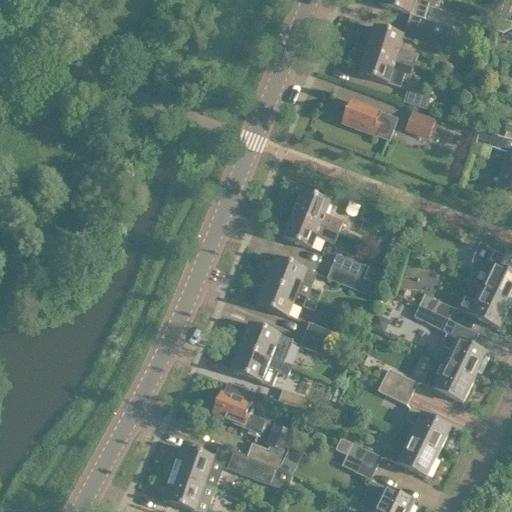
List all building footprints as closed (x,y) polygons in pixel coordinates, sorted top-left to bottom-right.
[(438,0),(380,0),(379,5),(411,15),(408,26),(447,38),(451,27),(423,18),(427,6),(435,9),(438,0)] [(505,15),(508,4),(501,1),(498,13),(505,15)] [(497,18),(493,31),(501,33),(507,30),(510,22),(497,18)] [(372,26),(364,50),(412,65),(415,53),(397,48),(401,36),(372,26)] [(447,38),(408,26),(405,37),(443,50),(447,38)] [(412,65),(364,50),(357,73),(397,86),(401,74),(408,76),(412,65)] [(402,101),(424,109),(428,97),(406,89),(402,101)] [(341,124),(383,139),(387,141),(395,119),(349,102),(341,124)] [(409,113),(403,130),(427,139),(433,122),(409,113)] [(511,126),(507,124),(503,136),(511,138),(511,126)] [(511,139),(478,129),(474,142),(505,151),(494,186),(511,191),(511,139)] [(475,143),(471,155),(487,160),(491,148),(475,143)] [(299,190),(290,213),(336,231),(340,221),(322,214),(327,201),(299,190)] [(348,200),(345,208),(347,212),(350,213),(354,212),(358,204),(348,200)] [(331,243),(336,231),(290,213),(280,237),(309,248),(314,236),(331,243)] [(396,254),(406,231),(395,227),(386,250),(396,254)] [(478,244),(477,246),(472,256),(471,258),(471,260),(471,262),(471,264),(471,266),(471,268),(472,270),(472,272),(473,274),(468,285),(478,290),(508,304),(511,296),(511,276),(510,275),(511,270),(511,256),(491,247),(490,249),(478,244)] [(328,267),(369,282),(383,287),(388,274),(333,254),(328,267)] [(315,273),(304,269),(273,256),(263,280),(295,293),(305,297),(315,301),(319,291),(310,287),(315,273)] [(369,282),(328,267),(324,279),(365,293),(369,282)] [(295,293),(263,280),(254,304),(286,317),(295,293)] [(508,304),(478,290),(472,304),(461,298),(456,309),(474,318),(474,317),(497,328),(508,304)] [(416,305),(445,319),(451,307),(422,294),(416,305)] [(302,305),(312,309),(315,301),(305,297),(302,305)] [(411,317),(440,330),(444,334),(463,343),(468,331),(445,320),(445,319),(416,305),(411,317)] [(384,321),(373,316),(368,327),(379,332),(384,321)] [(279,334),(246,322),(237,346),(282,362),(291,340),(278,335),(279,334)] [(307,322),(302,334),(326,343),(330,332),(307,322)] [(326,343),(302,334),(298,345),(321,354),(326,343)] [(449,350),(442,364),(472,378),(484,354),(462,344),(463,343),(444,334),(439,345),(449,350)] [(290,366),(269,358),(237,346),(228,370),(260,382),(266,368),(287,376),(290,366)] [(461,402),(472,378),(442,364),(431,359),(425,372),(419,384),(438,393),(439,392),(461,402)] [(381,380),(410,394),(415,383),(386,369),(381,380)] [(405,406),(410,394),(381,380),(375,392),(405,406)] [(280,389),(276,400),(299,409),(304,398),(280,389)] [(211,414),(257,433),(261,422),(243,415),(248,404),(219,393),(211,414)] [(406,438),(437,453),(448,429),(426,418),(426,417),(408,408),(402,419),(413,424),(406,438)] [(268,449),(251,442),(245,458),(275,469),(289,431),(274,425),(267,443),(270,444),(268,449)] [(425,477),(437,453),(406,438),(394,432),(386,447),(388,448),(383,458),(402,467),(403,466),(425,477)] [(334,450),(345,455),(373,469),(379,457),(339,440),(334,450)] [(178,448),(169,474),(213,489),(220,467),(224,468),(230,453),(215,448),(211,459),(178,448)] [(245,458),(230,453),(224,468),(224,470),(286,491),(292,474),(291,474),(275,469),(245,458)] [(368,480),(373,469),(345,455),(340,466),(368,480)] [(281,461),(278,467),(291,474),(294,467),(281,461)] [(213,489),(169,474),(160,501),(191,511),(192,511),(197,498),(208,502),(213,489)] [(356,506),(359,508),(368,511),(407,511),(412,504),(389,493),(390,491),(368,481),(356,506)]
